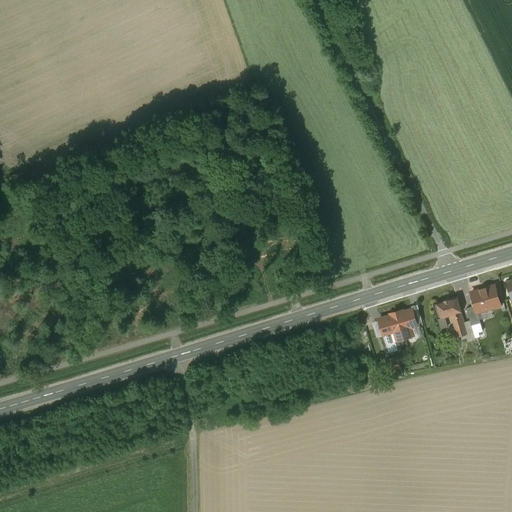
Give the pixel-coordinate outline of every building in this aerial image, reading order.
[(495,286),(471,293),(475,306),(477,312),(478,312),(492,308),(492,309),(501,306),(501,305),(495,286)] [(457,297),(437,302),(438,303),(434,304),(438,319),(451,315),(462,312),(457,297)] [(475,306),(467,308),(472,326),(481,323),(478,312),(477,312),(475,306)] [(413,309),(379,319),(384,336),(393,333),(395,341),(414,336),(412,329),(414,327),(418,326),(413,309)] [(462,312),(451,315),(457,337),(468,334),(462,312)] [(401,356),(386,361),(389,372),(401,369),(400,363),(403,362),(401,356)]
